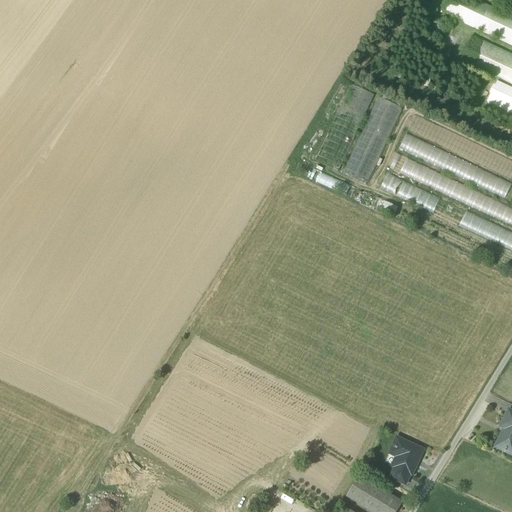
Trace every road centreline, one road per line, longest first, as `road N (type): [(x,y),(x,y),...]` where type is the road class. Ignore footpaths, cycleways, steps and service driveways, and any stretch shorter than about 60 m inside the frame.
road 1 (track): [(391,0),(69,511)]
road 2 (residential): [(511,350),(412,511)]
